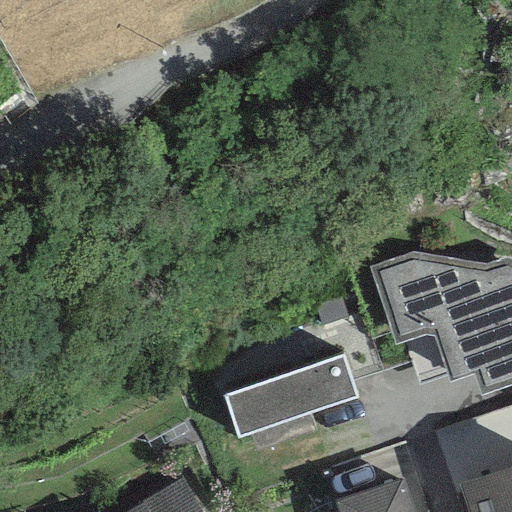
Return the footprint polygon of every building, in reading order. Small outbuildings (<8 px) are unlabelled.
[(412,251),(369,264),(395,339),(423,330),(432,330),(449,375),(473,368),(479,388),(511,377),(511,257),(506,254),(485,260),(412,251)] [(340,350),(224,388),(238,430),(354,391),(340,350)] [(511,511),(511,460),(459,478),(469,511),(511,511)] [(414,511),(401,474),(337,496),(342,511),(414,511)] [(204,511),(183,475),(119,511),(204,511)]
